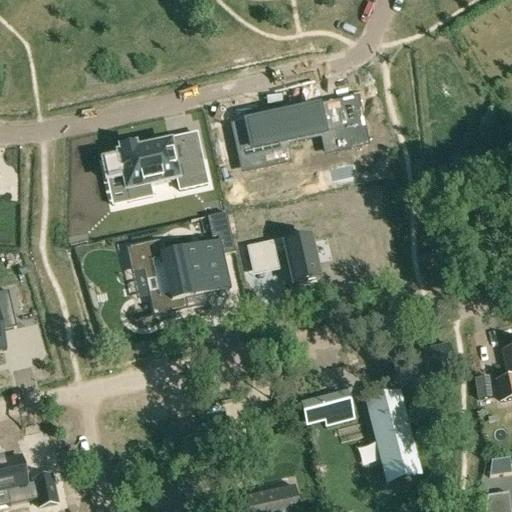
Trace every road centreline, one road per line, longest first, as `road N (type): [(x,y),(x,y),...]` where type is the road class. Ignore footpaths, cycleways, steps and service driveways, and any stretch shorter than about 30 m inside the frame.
road 1 (residential): [(511,298),(79,394)]
road 2 (residential): [(385,0),(366,50),(338,69),(24,135),(0,133)]
road 3 (residential): [(105,511),(79,394)]
